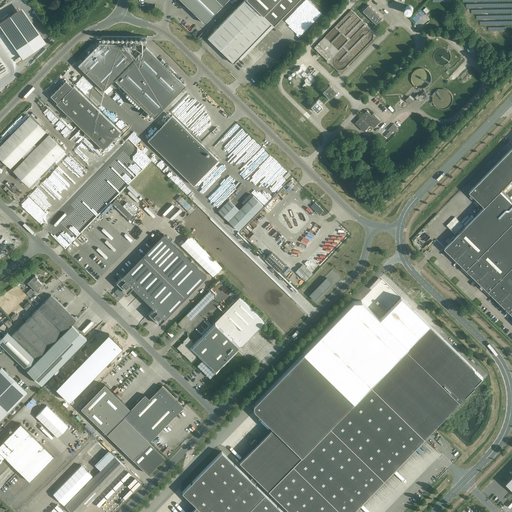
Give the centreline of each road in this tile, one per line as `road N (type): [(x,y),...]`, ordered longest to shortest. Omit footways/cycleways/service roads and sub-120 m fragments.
road 1 (unclassified): [(372,226),(173,39),(118,12)]
road 2 (unclassified): [(372,226),(360,270),(217,415)]
road 3 (unclassified): [(217,415),(42,246)]
road 4 (tertiary): [(399,230),(411,271),(491,349),(510,395)]
road 5 (tertiary): [(399,230),(417,197),(511,100)]
road 6 (unclassified): [(0,117),(73,41),(118,12)]
road 7 (unclassified): [(217,415),(124,511)]
